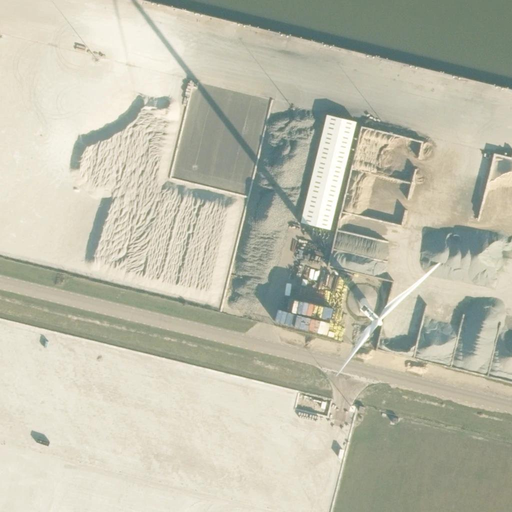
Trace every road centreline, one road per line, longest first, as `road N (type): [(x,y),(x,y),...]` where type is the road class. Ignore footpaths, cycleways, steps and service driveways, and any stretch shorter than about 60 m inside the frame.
road 1 (unclassified): [(0,281),(511,404)]
road 2 (unknown): [(300,63),(250,319)]
